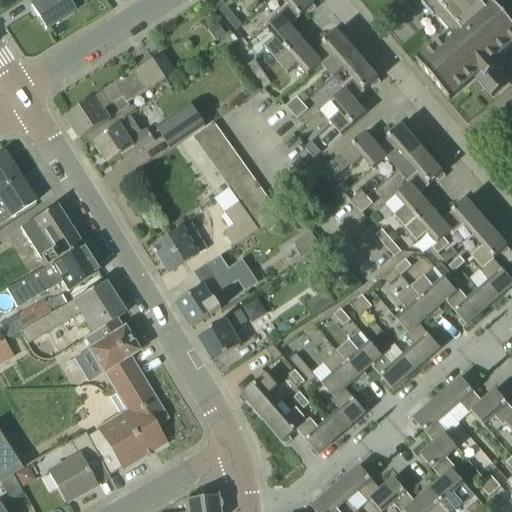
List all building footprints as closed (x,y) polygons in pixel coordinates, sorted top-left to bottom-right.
[(45,29),(74,11),(66,0),(38,0),(30,6),(45,29)] [(289,27),(307,11),(312,7),(306,0),(282,0),(287,6),(277,14),(280,16),(289,27)] [(511,0),(420,0),(451,35),(417,64),(449,101),(475,79),(491,98),(507,85),(496,72),(498,71),(492,64),(511,46),(511,27),(510,25),(511,23),(511,0)] [(226,19),(232,14),(221,2),(216,7),(226,19)] [(232,14),(226,19),(236,31),(242,26),(232,14)] [(299,39),(295,34),(289,27),(280,16),(265,29),(275,40),(265,48),(275,60),(299,39)] [(216,43),(226,36),(218,24),(208,31),(216,43)] [(336,32),(330,38),(311,54),(321,65),(323,67),(333,58),(342,69),(357,57),(336,32)] [(156,39),(145,46),(150,55),(161,47),(156,39)] [(311,54),(305,46),(299,39),(275,60),(287,74),(297,66),(307,77),(321,65),(311,54)] [(353,101),(372,85),(377,81),(357,57),(342,69),(351,79),(342,88),(344,91),(353,101)] [(247,65),(255,77),(262,72),(254,61),(247,65)] [(154,62),(65,118),(79,141),(111,120),(110,119),(129,108),(127,105),(165,80),(154,62)] [(271,85),(262,72),(255,77),(264,90),(271,85)] [(329,123),(341,136),(365,115),(353,101),(344,91),(330,103),(339,114),(329,123)] [(285,107),(291,114),(302,104),(296,97),(285,107)] [(302,104),(291,114),(297,120),(308,111),(302,104)] [(182,110),(155,128),(170,151),(183,143),(181,141),(196,131),(192,125),(182,110)] [(199,148),(221,133),(214,123),(192,137),(199,148)] [(102,154),(108,165),(122,156),(125,162),(155,143),(147,130),(130,140),(120,126),(94,143),(96,146),(94,147),(100,156),(102,154)] [(401,127),(395,132),(377,148),(386,159),(388,161),(398,153),(407,163),(421,151),(401,127)] [(228,144),(221,133),(199,148),(207,159),(228,144)] [(377,148),(365,134),(341,154),(352,168),(362,159),(372,171),(386,159),(377,148)] [(314,159),(321,153),(311,142),(304,148),(314,159)] [(236,154),(228,144),(207,159),(214,169),(236,154)] [(442,175),(421,151),(407,163),(416,174),(406,182),(409,185),(418,196),(442,175)] [(0,190),(19,178),(3,153),(0,154),(0,190)] [(243,164),(236,154),(214,169),(221,179),(243,164)] [(250,175),(243,164),(221,179),(229,190),(250,175)] [(320,173),(329,184),(336,178),(327,167),(320,173)] [(258,185),(250,175),(229,190),(236,200),(258,185)] [(35,203),(19,178),(0,190),(0,205),(9,220),(35,203)] [(265,195),(258,185),(236,200),(239,204),(243,210),(265,195)] [(429,209),(424,203),(418,196),(409,185),(395,197),(404,208),(394,217),(405,229),(429,209)] [(350,201),(355,208),(366,198),(361,192),(350,201)] [(273,206),(265,195),(243,210),(251,221),(273,206)] [(366,198),(355,208),(361,214),(372,205),(366,198)] [(214,199),(204,205),(208,210),(217,205),(214,199)] [(486,225),(465,201),(441,222),(450,233),(452,236),(463,227),(472,237),(486,225)] [(243,210),(239,204),(224,214),(233,227),(223,234),(233,248),(258,231),(251,221),(243,210)] [(280,216),(273,206),(251,221),(258,231),(280,216)] [(80,247),(54,207),(18,230),(41,269),(42,271),(80,247)] [(427,234),(436,245),(444,239),(450,233),(441,222),(429,209),(405,229),(417,243),(427,234)] [(210,248),(195,222),(153,248),(169,273),(210,248)] [(507,249),(486,225),(472,237),(481,248),(471,256),(483,270),(493,261),(501,254),(507,249)] [(375,236),(384,246),(391,241),(382,231),(375,236)] [(321,247),(311,232),(293,244),(304,259),(321,247)] [(449,246),(444,239),(436,245),(432,249),(437,255),(449,246)] [(401,253),(391,241),(384,246),(394,259),(401,253)] [(65,294),(97,274),(80,247),(42,271),(41,269),(5,290),(16,309),(48,291),(45,284),(55,278),(65,294)] [(440,258),(446,264),(457,255),(451,248),(440,258)] [(459,258),(448,267),(453,273),(464,263),(459,258)] [(405,260),(394,270),(400,277),(411,267),(405,260)] [(176,305),(191,328),(219,310),(211,297),(220,291),(221,293),(250,274),(242,261),(215,279),(207,266),(181,283),(190,297),(176,305)] [(489,306),(490,305),(511,286),(511,282),(493,261),(483,270),(480,273),(488,282),(477,291),(489,306)] [(304,263),(294,270),(299,278),(310,271),(304,263)] [(443,279),(445,280),(450,276),(441,264),(434,269),(443,279)] [(400,277),(394,270),(383,279),(389,286),(400,277)] [(438,308),(445,302),(456,293),(445,280),(443,279),(433,288),(424,277),(411,289),(432,313),(438,308)] [(123,315),(103,283),(70,303),(51,314),(22,331),(19,333),(26,346),(78,316),(90,335),(115,320),(123,315)] [(395,320),(407,334),(408,335),(418,325),(426,319),(432,313),(411,289),(397,300),(406,311),(395,320)] [(327,290),(316,297),(325,309),(335,302),(327,290)] [(445,302),(453,312),(466,326),(489,306),(477,291),(467,300),(458,290),(456,293),(445,302)] [(362,296),(356,301),(366,312),(371,307),(362,296)] [(51,314),(45,305),(43,300),(14,316),(22,331),(51,314)] [(360,317),(366,312),(356,301),(350,306),(360,317)] [(341,310),(333,316),(343,327),(350,321),(341,310)] [(198,339),(212,363),(241,347),(232,331),(246,323),(241,312),(213,327),(208,330),(210,332),(198,339)] [(86,352),(113,397),(141,379),(128,358),(137,353),(135,350),(136,343),(131,334),(124,332),(122,329),(116,333),(111,324),(116,321),(115,320),(90,335),(82,340),(88,350),(86,352)] [(415,370),(427,360),(439,349),(418,325),(408,335),(407,334),(405,336),(414,347),(403,356),(415,370)] [(3,341),(0,343),(0,365),(13,358),(3,341)] [(382,358),(381,357),(369,343),(358,352),(349,342),(336,354),(357,378),(371,367),(382,358)] [(275,362),(282,357),(272,345),(264,350),(275,362)] [(391,391),(415,370),(403,356),(394,346),(381,357),(382,358),(371,367),(391,391)] [(323,365),(332,375),(321,385),(333,399),(344,390),(357,378),(336,354),(323,365)] [(300,372),(306,367),(295,355),(290,360),(300,372)] [(306,367),(300,372),(310,384),(316,379),(306,367)] [(304,383),(295,371),(289,376),(298,388),(304,383)] [(241,395),(262,420),(277,407),(267,396),(278,387),(266,374),(241,395)] [(141,379),(113,397),(123,413),(85,437),(96,458),(107,478),(121,469),(122,472),(144,458),(145,459),(146,459),(143,454),(149,451),(152,455),(153,455),(152,454),(165,446),(153,427),(166,419),(141,379)] [(461,379),(447,390),(437,399),(450,413),(460,405),(469,415),(471,413),(471,412),(481,403),(461,379)] [(329,420),(342,435),(365,414),(360,408),(344,390),(333,399),(331,401),(339,411),(329,420)] [(496,391),(481,403),(471,412),(471,413),(483,427),(495,417),(503,427),(506,425),(505,424),(511,418),(511,410),(501,397),(496,391)] [(293,399),(303,410),(309,405),(299,393),(293,399)] [(437,399),(412,420),(425,435),(425,434),(434,444),(444,435),(445,435),(448,433),(439,423),(450,413),(437,399)] [(277,407),(262,420),(282,444),(297,431),(307,422),(306,421),(296,409),(286,418),(277,407)] [(297,431),(318,455),(342,435),(329,420),(318,429),(310,419),(306,421),(307,422),(297,431)] [(420,456),(432,471),(433,470),(441,480),(452,471),(455,468),(446,459),(457,450),(445,435),(444,435),(434,444),(420,456)] [(82,465),(96,458),(85,437),(60,451),(65,462),(47,472),(64,504),(94,488),(82,465)] [(0,480),(20,469),(0,439),(0,480)] [(359,467),(335,488),(347,503),(358,493),(367,503),(369,501),(369,500),(380,491),(359,467)] [(453,511),(462,505),(454,495),(464,485),(452,471),(441,480),(429,491),(447,511),(453,511)] [(490,476),(484,481),(493,493),(500,488),(490,476)] [(403,511),(414,503),(399,485),(394,479),(380,491),(369,500),(369,501),(378,511),(384,511),(393,505),(398,511),(403,511)] [(488,497),(493,493),(484,481),(479,486),(488,497)] [(335,488),(327,495),(311,508),(314,511),(338,511),(347,503),(335,488)] [(403,511),(447,511),(429,491),(414,503),(403,511)] [(217,511),(217,510),(218,508),(218,503),(215,501),(215,498),(181,502),(182,511),(217,511)]
